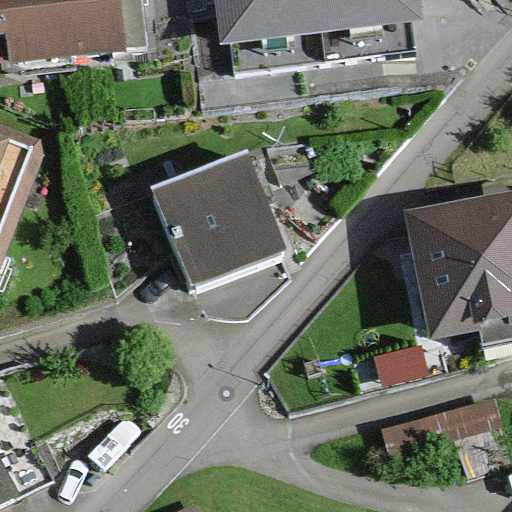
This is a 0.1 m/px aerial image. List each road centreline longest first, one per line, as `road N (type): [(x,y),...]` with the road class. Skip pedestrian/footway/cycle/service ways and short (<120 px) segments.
road 1 (residential): [(511,56),(235,373)]
road 2 (residential): [(511,379),(272,439),(184,429)]
road 3 (residential): [(0,357),(108,324),(149,326),(235,373)]
